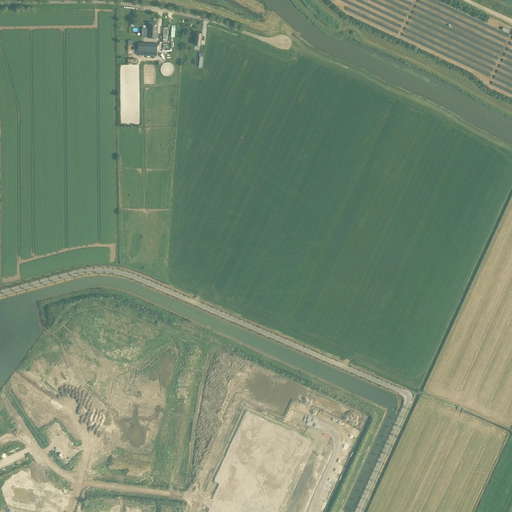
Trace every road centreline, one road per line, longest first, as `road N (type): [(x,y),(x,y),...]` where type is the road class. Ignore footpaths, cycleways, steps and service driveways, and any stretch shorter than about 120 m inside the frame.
road 1 (unclassified): [(357,511),(408,400),(404,392),(128,274),(83,270),(0,292)]
road 2 (unclassified): [(281,47),(158,9),(0,3)]
road 3 (track): [(79,483),(48,462),(1,393)]
road 4 (track): [(199,497),(79,483)]
